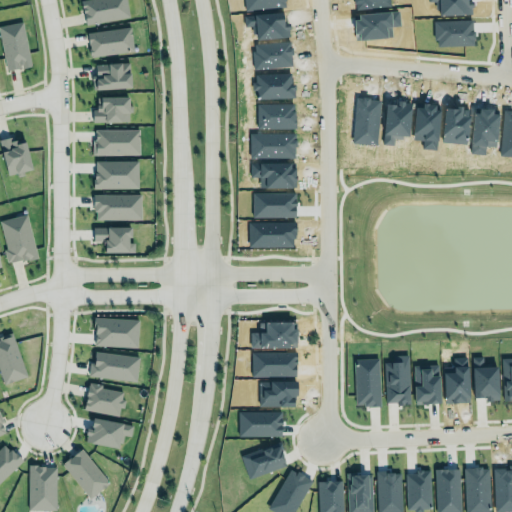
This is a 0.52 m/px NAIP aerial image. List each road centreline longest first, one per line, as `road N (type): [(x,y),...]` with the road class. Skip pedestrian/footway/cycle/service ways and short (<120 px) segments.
road 1 (tertiary): [(167,0),(179,102),(181,296),(155,470),(137,511)]
road 2 (tertiary): [(172,511),(205,375),(210,296),(210,106),(200,0)]
road 3 (residential): [(46,0),(59,95),(60,314),(44,424)]
road 4 (residential): [(333,425),(329,63)]
road 5 (residential): [(327,269),(82,273),(60,287)]
road 6 (residential): [(60,287),(82,296),(327,293)]
road 7 (residential): [(329,63),(511,77)]
road 8 (residential): [(333,425),(363,439),(511,432)]
